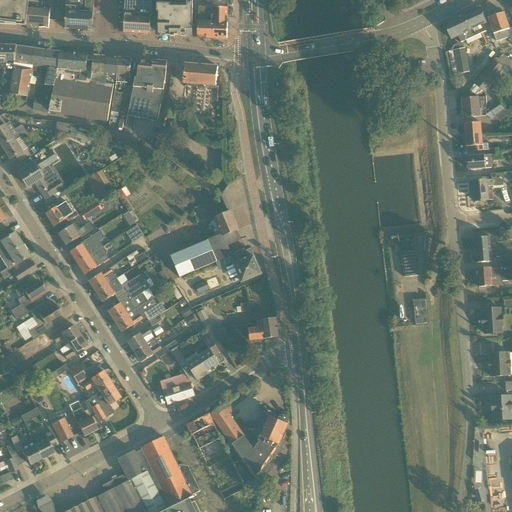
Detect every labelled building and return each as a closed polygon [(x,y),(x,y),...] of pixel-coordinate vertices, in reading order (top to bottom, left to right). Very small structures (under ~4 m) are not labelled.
[(0,0),(0,24),(26,26),(29,0),(0,0)] [(48,29),(50,19),(51,8),(44,8),(42,7),(43,2),(37,1),(37,0),(29,0),(26,26),(48,29)] [(92,31),(94,0),(85,0),(85,7),(82,7),(82,0),(51,0),(51,1),(58,1),(56,23),(65,23),(65,30),(92,31)] [(124,14),(123,31),(123,33),(150,35),(151,16),(150,16),(151,0),(125,0),(125,14),(124,14)] [(157,12),(158,12),(158,33),(169,33),(169,35),(192,35),(192,0),(186,0),(187,4),(163,4),(162,0),(156,0),(156,4),(157,4),(157,12)] [(198,7),(197,36),(197,39),(227,40),(228,8),(198,7)] [(485,19),(479,7),(461,15),(472,38),(481,34),(486,44),(487,43),(482,33),(486,31),(483,25),(486,23),(485,19)] [(504,12),(488,17),(493,34),(496,42),(509,37),(511,45),(511,28),(509,29),(504,12)] [(443,24),(451,40),(458,36),(461,42),(461,43),(461,42),(472,38),(461,15),(443,24)] [(465,49),(461,42),(461,43),(461,42),(454,45),(453,46),(453,47),(452,48),(452,49),(451,50),(450,51),(449,52),(453,75),(469,72),(465,49)] [(7,61),(14,62),(17,46),(0,45),(0,69),(1,69),(1,63),(7,63),(7,61)] [(14,62),(14,66),(31,69),(32,65),(31,65),(34,49),(17,46),(14,62)] [(30,75),(31,75),(33,76),(34,71),(38,72),(39,68),(44,69),(48,70),(45,85),(54,86),(59,52),(47,51),(34,49),(31,65),(32,65),(31,69),(30,75)] [(49,113),(49,112),(108,122),(113,85),(106,84),(106,82),(100,82),(94,81),(94,79),(92,79),(93,74),(92,74),(93,60),(87,60),(88,55),(59,52),(54,86),(51,101),(35,98),(35,100),(33,110),(49,113)] [(100,82),(101,75),(104,75),(106,56),(93,55),(93,60),(92,74),(93,74),(92,79),(94,79),(94,81),(100,82)] [(511,62),(502,55),(498,60),(505,66),(511,71),(511,62)] [(101,75),(100,82),(106,82),(106,84),(113,85),(114,85),(114,82),(116,82),(117,76),(119,58),(106,56),(104,75),(101,75)] [(117,76),(116,82),(127,83),(128,77),(130,77),(131,59),(119,58),(117,76)] [(493,61),(474,84),(475,85),(470,90),(479,98),(484,92),(503,68),(505,66),(498,60),(496,58),(493,61)] [(134,87),(133,87),(129,110),(128,116),(158,122),(164,89),(165,82),(167,62),(139,60),(138,69),(137,69),(134,87)] [(185,64),(184,74),(183,84),(216,87),(218,67),(185,64)] [(28,97),(31,75),(30,75),(31,69),(14,66),(13,70),(12,77),(10,94),(28,97)] [(127,86),(125,94),(115,92),(112,107),(122,109),(122,108),(129,110),(133,87),(127,86)] [(215,113),(218,88),(194,86),(191,111),(215,113)] [(464,118),(486,116),(485,109),(487,109),(486,97),(462,99),(464,118)] [(177,103),(166,101),(164,117),(174,119),(177,103)] [(504,103),(493,110),(497,115),(507,108),(504,103)] [(10,132),(5,124),(1,117),(0,116),(0,142),(2,146),(26,131),(22,125),(15,129),(10,132)] [(57,122),(55,133),(60,134),(70,136),(71,131),(72,124),(57,122)] [(464,124),(465,135),(481,133),(480,123),(464,124)] [(72,124),(71,131),(78,133),(80,127),(72,124)] [(32,129),(27,132),(31,138),(36,135),(32,129)] [(26,131),(2,146),(10,159),(16,156),(20,163),(34,154),(29,147),(23,151),(16,141),(20,139),(22,142),(30,137),(26,131)] [(473,152),(482,151),(481,133),(465,135),(466,147),(472,146),(473,152)] [(38,161),(34,163),(31,158),(18,167),(21,171),(19,173),(28,187),(35,182),(46,199),(59,191),(65,188),(63,185),(64,184),(53,166),(58,162),(57,160),(51,151),(37,160),(38,161)] [(490,155),(484,155),(467,157),(468,170),(491,168),(490,155)] [(174,172),(178,167),(170,161),(166,166),(174,172)] [(116,191),(103,170),(93,177),(106,197),(116,191)] [(490,174),(491,180),(469,182),(470,191),(474,191),(475,202),(492,200),(491,186),(503,185),(503,179),(504,179),(503,172),(490,174)] [(49,222),(50,221),(54,227),(66,219),(68,222),(79,215),(66,194),(55,201),(58,206),(46,214),(47,216),(45,217),(49,222)] [(97,202),(80,213),(85,221),(102,209),(97,202)] [(230,211),(215,218),(222,235),(171,256),(180,278),(217,262),(223,259),(231,256),(227,246),(241,240),(237,231),(238,230),(230,211)] [(129,212),(123,216),(126,220),(132,217),(130,213),(129,212)] [(76,231),(73,225),(59,234),(60,236),(59,236),(62,240),(63,240),(66,246),(80,237),(87,232),(84,227),(76,231)] [(137,225),(132,229),(138,239),(144,235),(138,225),(137,225)] [(10,236),(7,231),(0,235),(0,256),(1,258),(22,245),(14,233),(13,234),(10,236)] [(475,251),(511,247),(511,245),(511,242),(490,244),(489,237),(474,238),(475,251)] [(94,238),(83,245),(71,253),(78,264),(96,252),(91,245),(97,242),(94,238)] [(418,276),(414,240),(400,242),(404,277),(418,276)] [(22,245),(1,258),(7,268),(0,273),(4,279),(13,274),(18,281),(37,270),(32,262),(28,264),(25,259),(29,256),(22,245)] [(104,247),(96,252),(78,264),(85,275),(109,260),(106,256),(107,253),(104,247)] [(511,247),(475,251),(476,263),(491,262),(491,255),(496,254),(497,257),(511,255),(511,247)] [(239,276),(242,282),(261,274),(262,274),(262,273),(263,273),(263,272),(263,271),(263,270),(262,269),(261,268),(260,268),(259,268),(258,268),(253,256),(250,250),(245,253),(244,250),(236,253),(240,262),(234,264),(239,276)] [(137,251),(125,258),(128,262),(135,257),(139,255),(137,251)] [(139,263),(149,256),(146,251),(139,255),(135,257),(139,263)] [(154,267),(160,262),(155,256),(149,261),(154,267)] [(231,256),(223,259),(226,265),(234,262),(231,256)] [(491,269),(491,268),(477,269),(478,287),(503,286),(503,282),(511,281),(511,267),(502,268),(491,269)] [(102,274),(101,274),(89,281),(96,292),(110,284),(106,278),(113,273),(110,268),(102,274)] [(171,278),(165,269),(159,273),(165,282),(171,278)] [(128,293),(147,281),(142,274),(129,282),(124,286),(128,293)] [(115,295),(123,289),(117,279),(96,292),(97,293),(95,294),(98,299),(100,298),(103,303),(115,295)] [(150,300),(145,292),(151,288),(147,281),(129,293),(131,297),(129,298),(136,309),(150,300)] [(206,281),(195,286),(198,294),(210,289),(206,281)] [(13,315),(16,320),(17,320),(30,312),(35,308),(43,303),(44,303),(40,297),(46,293),(45,290),(46,285),(41,284),(39,282),(31,287),(28,283),(21,287),(26,295),(20,299),(18,300),(21,305),(11,312),(13,315)] [(109,312),(115,322),(136,309),(129,298),(109,312)] [(425,299),(422,300),(413,300),(416,324),(428,323),(425,299)] [(161,314),(166,311),(161,302),(144,313),(149,322),(159,315),(161,314)] [(31,337),(33,340),(58,324),(55,318),(60,315),(59,312),(60,307),(55,306),(54,304),(47,308),(47,309),(38,314),(35,308),(30,312),(33,317),(23,324),(28,332),(31,337)] [(182,311),(186,318),(193,314),(188,307),(182,311)] [(197,313),(201,322),(209,319),(204,310),(203,308),(196,311),(198,313),(197,313)] [(500,308),(483,309),(484,317),(482,317),(482,327),(484,327),(485,334),(502,333),(501,326),(503,325),(503,316),(501,316),(500,308)] [(115,322),(122,333),(135,325),(134,325),(143,319),(136,309),(115,322)] [(159,315),(149,322),(152,326),(162,320),(159,315)] [(193,315),(187,319),(191,326),(198,321),(193,315)] [(264,339),(279,337),(276,318),(261,320),(262,327),(263,327),(264,339)] [(53,339),(56,343),(64,338),(68,344),(80,336),(73,325),(61,333),(53,339)] [(158,334),(168,329),(165,325),(155,330),(158,334)] [(223,327),(213,329),(218,339),(225,335),(223,327)] [(234,331),(235,339),(236,346),(251,345),(250,341),(264,339),(263,327),(262,327),(234,331)] [(140,334),(128,342),(135,352),(147,344),(155,339),(151,334),(152,333),(149,329),(140,334)] [(210,350),(199,357),(209,373),(221,366),(215,357),(221,354),(208,333),(202,337),(210,350)] [(40,345),(48,340),(45,334),(36,339),(40,345)] [(80,336),(68,344),(71,349),(63,355),(66,359),(74,354),(75,355),(87,347),(80,336)] [(155,339),(147,344),(135,352),(141,363),(154,355),(161,350),(155,339)] [(165,347),(169,352),(171,351),(179,346),(176,341),(165,347)] [(1,348),(5,356),(12,352),(8,344),(1,348)] [(182,346),(181,345),(179,346),(171,351),(178,362),(181,366),(186,374),(186,375),(191,372),(197,381),(209,373),(199,357),(196,353),(185,360),(180,352),(182,351),(182,346)] [(171,351),(169,352),(169,353),(160,358),(165,365),(172,366),(178,362),(171,351)] [(509,353),(489,354),(490,363),(489,363),(489,368),(490,368),(491,377),(511,376),(509,353)] [(78,364),(68,370),(77,384),(87,378),(78,364)] [(65,365),(55,371),(58,376),(68,370),(65,365)] [(143,369),(138,373),(142,378),(143,377),(147,374),(144,370),(143,369)] [(29,370),(21,375),(27,385),(35,380),(30,372),(29,370)] [(91,379),(91,380),(83,385),(86,391),(94,385),(99,393),(112,385),(103,372),(97,375),(96,374),(94,374),(91,376),(91,378),(91,379)] [(186,375),(186,374),(180,376),(182,382),(163,388),(168,404),(194,396),(191,387),(193,386),(186,375)] [(99,393),(86,401),(99,422),(105,418),(100,410),(107,405),(108,406),(120,398),(112,385),(99,393)] [(493,411),(493,421),(511,419),(511,409),(511,396),(492,397),(492,403),(491,404),(492,411),(493,411)] [(90,417),(95,415),(91,408),(86,401),(80,404),(82,409),(72,414),(84,437),(97,430),(90,417)] [(227,402),(221,407),(210,414),(256,478),(259,481),(271,471),(264,466),(274,451),(270,448),(271,446),(273,442),(279,445),(288,425),(288,421),(285,418),(283,417),(280,417),(277,420),(271,417),(273,413),(263,408),(252,433),(261,440),(260,441),(259,441),(255,450),(230,415),(234,411),(227,402)] [(43,420),(47,418),(40,406),(36,408),(43,420)] [(36,409),(20,417),(24,424),(39,416),(36,409)] [(195,440),(216,429),(209,415),(188,425),(188,427),(187,427),(190,434),(192,434),(195,440)] [(60,443),(61,443),(72,437),(68,428),(64,419),(51,425),(60,443)] [(246,489),(216,429),(195,440),(205,461),(216,483),(224,501),(225,500),(246,489)] [(31,439),(41,459),(53,453),(51,448),(57,445),(56,445),(50,432),(44,435),(47,440),(41,443),(34,431),(28,434),(31,439)] [(16,435),(10,438),(12,442),(12,444),(17,453),(23,450),(20,444),(16,435)] [(163,437),(141,448),(170,508),(188,500),(194,497),(193,496),(192,497),(192,495),(200,491),(188,467),(182,464),(178,466),(163,437)] [(31,439),(20,444),(23,450),(24,452),(23,452),(29,465),(41,459),(31,439)] [(17,453),(12,444),(6,447),(10,456),(17,453)] [(141,448),(142,452),(137,454),(135,451),(118,459),(126,474),(129,481),(146,511),(160,511),(170,508),(141,448)] [(12,458),(11,458),(5,461),(8,466),(9,469),(11,473),(18,470),(16,466),(14,461),(12,458)] [(11,479),(9,473),(0,476),(0,484),(3,483),(11,479)] [(146,511),(129,481),(126,474),(103,486),(106,493),(98,497),(105,511),(146,511)] [(47,498),(40,502),(39,508),(42,511),(103,511),(104,511),(96,498),(93,500),(69,511),(54,511),(52,502),(47,498)] [(188,500),(170,508),(160,511),(199,511),(195,501),(190,504),(188,500)]
